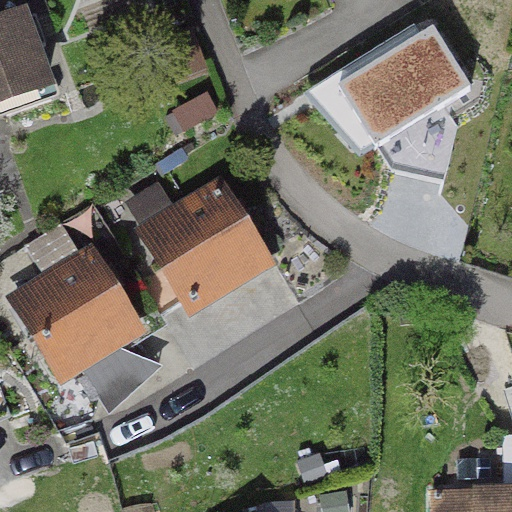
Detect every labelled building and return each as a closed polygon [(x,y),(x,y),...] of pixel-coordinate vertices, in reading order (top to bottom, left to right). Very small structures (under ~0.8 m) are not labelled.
[(0,112),(2,119),(47,103),(17,21),(0,27),(0,112)] [(466,82),(432,28),(342,84),(377,139),(466,82)] [(169,147),(208,126),(193,98),(154,119),(169,147)] [(142,239),(186,311),(259,267),(215,194),(142,239)] [(57,380),(131,334),(86,261),(12,306),(57,380)] [(511,511),(511,493),(427,497),(427,511),(511,511)]
